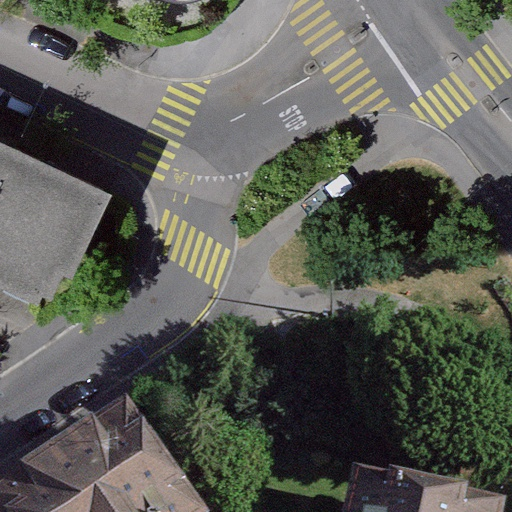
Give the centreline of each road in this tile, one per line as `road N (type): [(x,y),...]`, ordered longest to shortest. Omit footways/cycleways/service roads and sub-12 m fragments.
road 1 (residential): [(0,424),(165,313),(199,253),(195,155),(0,56)]
road 2 (tertiary): [(511,130),(411,0)]
